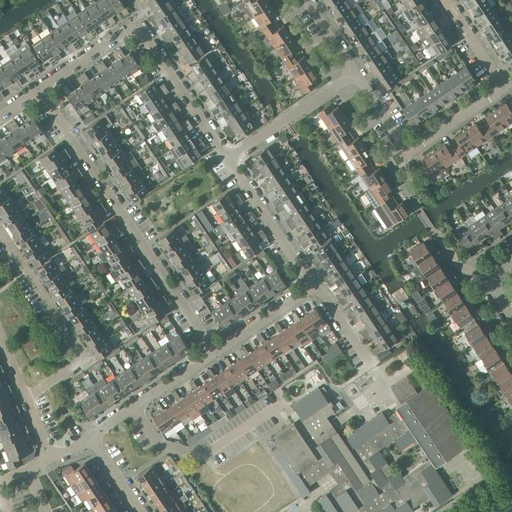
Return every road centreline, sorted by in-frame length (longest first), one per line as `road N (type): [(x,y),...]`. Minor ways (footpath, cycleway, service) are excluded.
road 1 (residential): [(214,352),(39,91)]
road 2 (residential): [(228,158),(135,30),(39,91)]
road 3 (residential): [(24,399),(85,359),(0,233)]
road 4 (residential): [(354,73),(409,148),(504,87)]
road 5 (residential): [(311,287),(228,158)]
road 6 (residential): [(228,158),(354,73)]
road 7 (residential): [(89,437),(214,352)]
